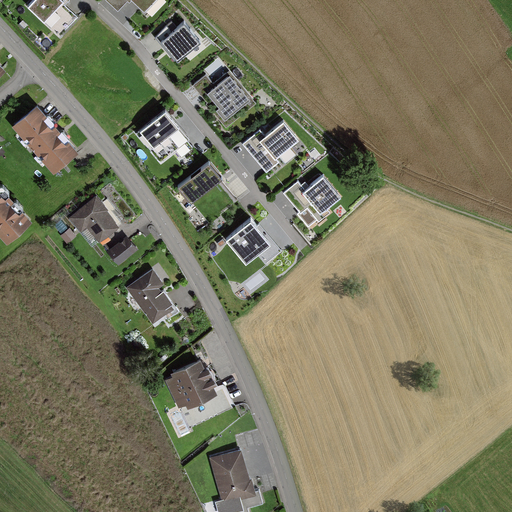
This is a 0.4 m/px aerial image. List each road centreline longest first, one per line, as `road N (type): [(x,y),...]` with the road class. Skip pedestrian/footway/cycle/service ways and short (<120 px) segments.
road 1 (unclassified): [(294,511),(266,421),(193,272),(103,142),(42,74)]
road 2 (residential): [(163,78),(304,246)]
road 3 (residential): [(42,74),(129,96),(163,78)]
